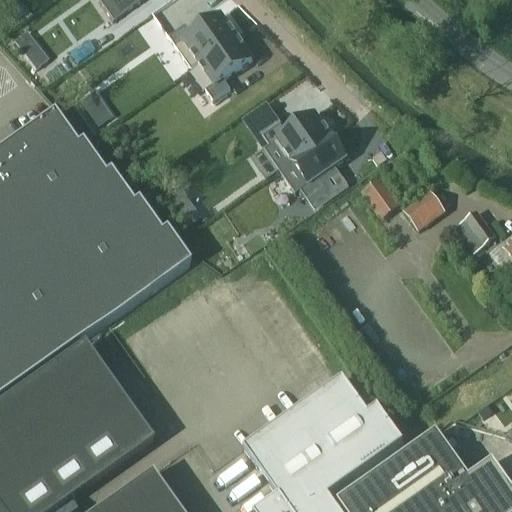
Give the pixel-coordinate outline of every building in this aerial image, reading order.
[(185,30),(168,42),(190,74),(236,42),(220,20),(191,39),(185,30)] [(236,42),(190,74),(190,75),(198,69),(212,90),(205,95),(212,106),(229,94),(223,85),(251,65),(236,42)] [(0,403),(78,348),(188,270),(164,236),(159,240),(136,207),(131,211),(108,178),(103,181),(80,149),(75,152),(51,119),(0,155),(0,403)] [(279,129),(261,141),(268,151),(263,154),(278,176),(329,141),(327,138),(331,135),(321,122),(318,125),(314,119),(285,138),(279,129)] [(329,141),(278,176),(294,199),(299,195),(306,205),(323,193),(317,184),(345,164),(329,141)] [(401,212),(381,184),(360,198),(380,226),(401,212)] [(429,198),(403,217),(417,237),(434,225),(431,221),(441,214),(429,198)] [(454,233),(473,259),(494,244),(476,218),(454,233)] [(511,244),(511,243),(498,251),(511,272),(511,244)] [(0,408),(0,511),(61,511),(151,449),(82,351),(0,408)] [(335,511),(328,502),(403,450),(377,412),(367,419),(342,384),(243,454),(277,502),(263,511),(335,511)] [(468,483),(436,437),(337,507),(339,511),(511,511),(511,493),(492,466),(468,483)] [(171,511),(149,480),(103,511),(171,511)]
